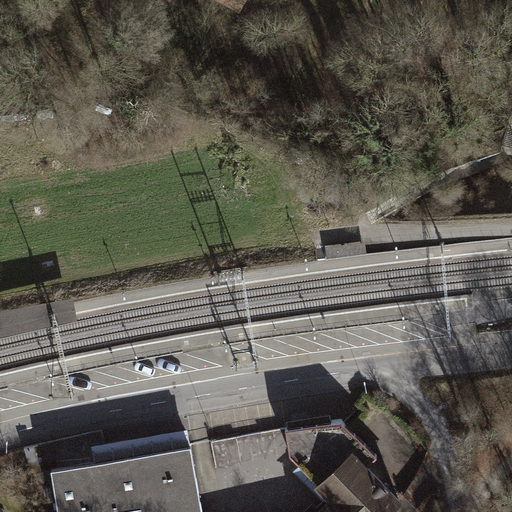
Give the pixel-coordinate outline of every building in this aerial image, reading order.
[(84,93),(91,105),(102,100),(95,87),(84,93)] [(365,243),(326,247),(327,258),(366,254),(365,243)] [(78,318),(73,296),(32,303),(0,308),(0,334),(10,332),(78,318)] [(315,511),(385,511),(399,500),(366,465),(377,455),(342,418),(286,427),(290,453),(331,497),(315,511)] [(202,511),(191,444),(51,469),(58,511),(202,511)]
